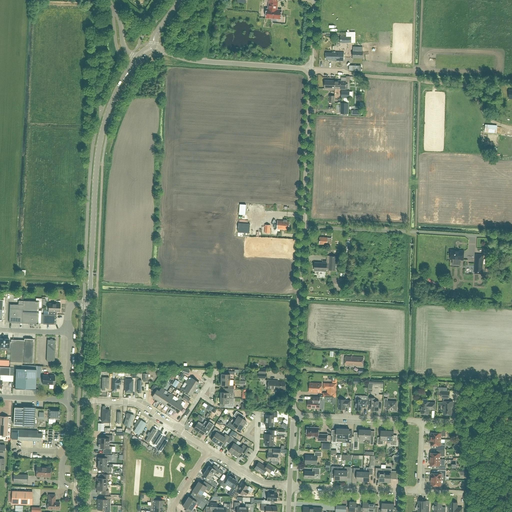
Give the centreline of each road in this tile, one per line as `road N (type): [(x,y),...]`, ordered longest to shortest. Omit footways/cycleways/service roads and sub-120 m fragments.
road 1 (tertiary): [(89,303),(97,148),(137,58)]
road 2 (unclassified): [(496,122),(469,86),(311,68)]
road 3 (unclassified): [(293,414),(304,226)]
road 4 (unclassified): [(304,226),(311,68)]
road 5 (unclassified): [(311,68),(192,60),(162,50)]
road 6 (residential): [(419,491),(289,485)]
road 7 (residential): [(421,420),(293,414)]
